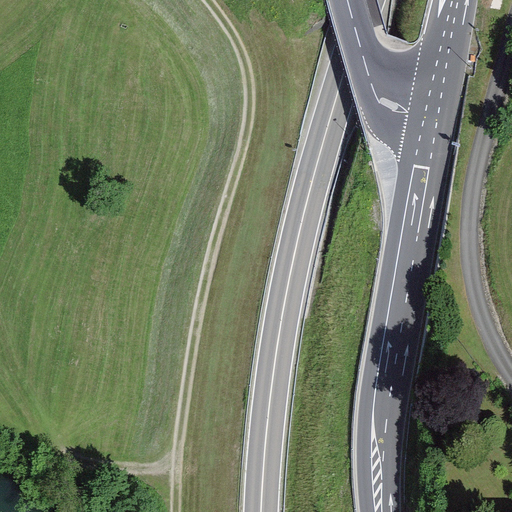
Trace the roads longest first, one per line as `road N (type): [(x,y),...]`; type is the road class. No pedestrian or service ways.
road 1 (track): [(207,0),(236,38),(250,97),(204,285),(174,511)]
road 2 (trunk): [(367,0),(289,279),(262,511)]
road 3 (secondary): [(378,511),(395,305),(428,117)]
road 4 (residential): [(511,24),(469,173),(464,222),(476,310),(511,378)]
